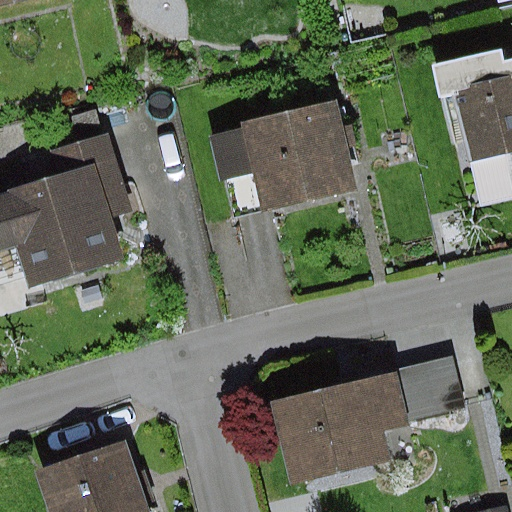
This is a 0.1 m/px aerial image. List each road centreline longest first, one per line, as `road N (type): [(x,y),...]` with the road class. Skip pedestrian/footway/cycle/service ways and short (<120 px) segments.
road 1 (residential): [(202,362),(511,286)]
road 2 (residential): [(0,427),(202,362)]
road 3 (residential): [(236,511),(202,362)]
